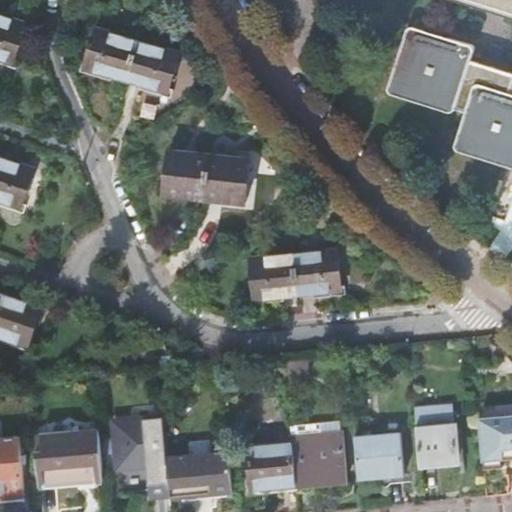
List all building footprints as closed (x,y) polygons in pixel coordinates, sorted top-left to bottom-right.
[(420,28),(404,96),(454,112),(456,107),(466,110),(452,154),(511,173),(511,0),(456,0),(511,17),(511,73),(471,61),(476,46),(420,28)] [(0,14),(0,56),(15,62),(28,24),(0,14)] [(419,30),(419,28),(409,25),(388,91),(401,95),(418,30),(419,30)] [(85,67),(127,79),(138,41),(96,29),(85,67)] [(138,41),(127,79),(168,91),(180,53),(138,41)] [(205,198),(209,154),(169,150),(165,193),(205,198)] [(250,158),(209,154),(205,198),(245,202),(250,158)] [(0,157),(0,199),(22,207),(35,169),(0,157)] [(294,253),(298,294),(342,289),(337,249),(294,253)] [(254,298),(298,294),(294,253),(250,258),(254,298)] [(1,293),(0,297),(0,335),(29,346),(42,307),(1,293)] [(158,366),(175,365),(174,351),(149,342),(137,344),(139,368),(158,366)] [(177,387),(175,365),(158,366),(161,389),(177,387)] [(511,415),(479,418),(484,468),(502,466),(501,456),(511,454),(511,415)] [(118,469),(168,464),(167,457),(163,416),(113,421),(118,469)] [(292,425),(293,438),(343,433),(341,420),(292,425)] [(417,428),(420,462),(456,458),(453,425),(417,428)] [(36,436),(41,485),(105,477),(100,428),(36,436)] [(355,436),(359,478),(404,473),(401,432),(355,436)] [(293,441),(297,484),(347,479),(343,433),(293,438),(293,441)] [(0,439),(0,498),(25,496),(19,438),(0,439)] [(253,488),(297,484),(293,441),(249,445),(253,488)] [(168,464),(171,496),(213,492),(209,453),(167,457),(168,464)]
